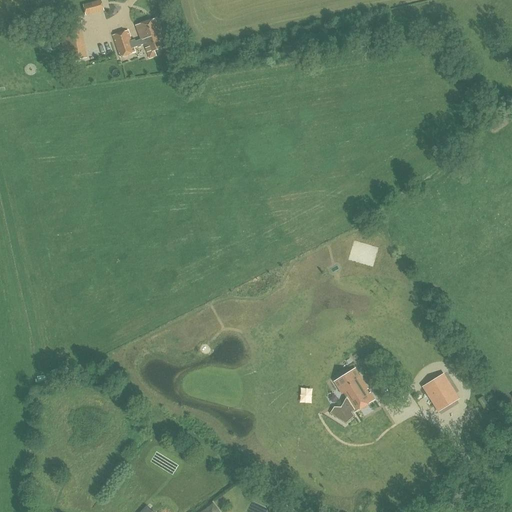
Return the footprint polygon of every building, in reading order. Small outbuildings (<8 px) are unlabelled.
[(95,2),(84,5),(86,15),(98,12),(95,2)] [(135,41),(132,42),(134,49),(145,45),(150,59),(157,56),(155,51),(167,47),(157,18),(136,26),(141,40),(136,42),(135,41)] [(60,32),(66,62),(84,58),(81,43),(78,28),(70,30),(60,32)] [(135,53),(128,31),(113,36),(120,58),(135,53)] [(112,50),(92,51),(92,61),(113,60),(112,50)] [(494,132),(505,125),(500,116),(489,123),(494,132)] [(339,422),(375,400),(363,381),(366,379),(359,367),(356,369),(355,368),(334,382),(348,403),(333,412),(339,422)] [(440,393),(432,381),(423,387),(439,411),(457,400),(449,387),(440,393)] [(422,415),(408,426),(416,437),(430,426),(422,415)] [(357,432),(363,437),(372,428),(366,422),(357,432)] [(372,461),(397,446),(388,431),(365,444),(368,449),(366,451),(372,461)]
